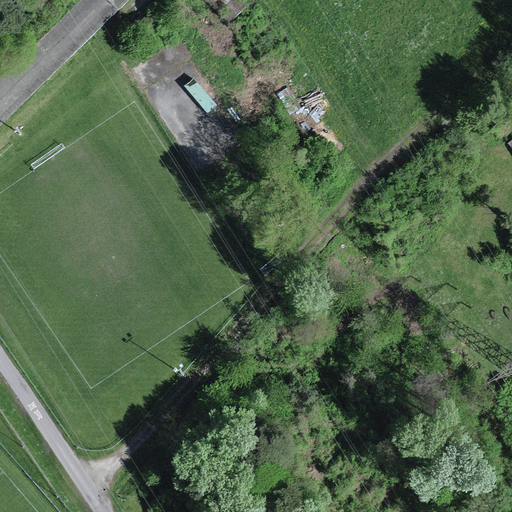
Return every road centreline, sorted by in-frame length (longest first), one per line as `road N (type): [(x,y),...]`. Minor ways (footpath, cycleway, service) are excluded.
road 1 (track): [(93,493),(426,128),(511,62)]
road 2 (residential): [(0,370),(105,511)]
